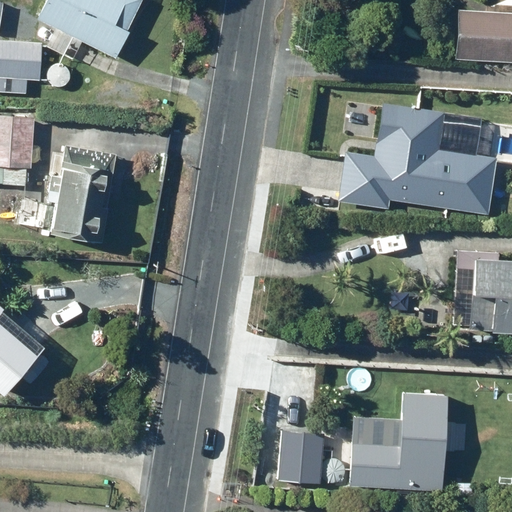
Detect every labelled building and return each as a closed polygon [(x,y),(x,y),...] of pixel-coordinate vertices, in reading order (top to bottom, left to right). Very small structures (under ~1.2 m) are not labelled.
[(36,0),(27,19),(48,30),(39,48),(65,61),(74,43),(104,59),(134,0),(133,0),(36,0)] [(450,11),(447,61),(511,64),(511,7),(488,6),(487,14),(450,11)] [(0,92),(18,93),(19,80),(31,80),(33,43),(0,41),(0,92)] [(380,200),(479,216),(488,160),(431,151),(436,115),(374,105),(366,158),(338,153),(330,202),(379,210),(380,200)] [(0,117),(0,184),(17,186),(22,119),(0,117)] [(96,155),(101,128),(65,122),(60,148),(56,147),(51,173),(47,173),(35,232),(91,243),(107,157),(96,155)] [(445,325),(460,326),(459,331),(474,331),(474,336),(511,337),(511,264),(494,263),(494,254),(449,251),(445,325)] [(0,340),(0,385),(22,360),(0,340)] [(273,432),(269,482),(311,485),(315,435),(273,432)] [(340,487),(391,490),(394,448),(342,445),(340,487)] [(397,469),(396,486),(409,486),(409,470),(397,469)]
